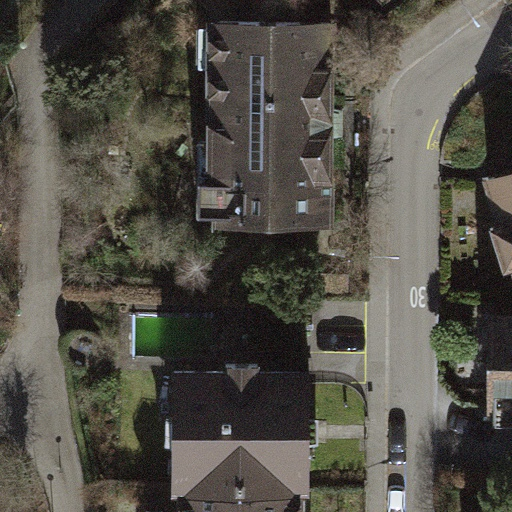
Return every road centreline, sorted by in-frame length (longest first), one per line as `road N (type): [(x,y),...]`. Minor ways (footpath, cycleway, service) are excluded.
road 1 (residential): [(511,32),(440,83),(417,113),(408,511)]
road 2 (residential): [(0,407),(36,403),(39,50),(77,0)]
